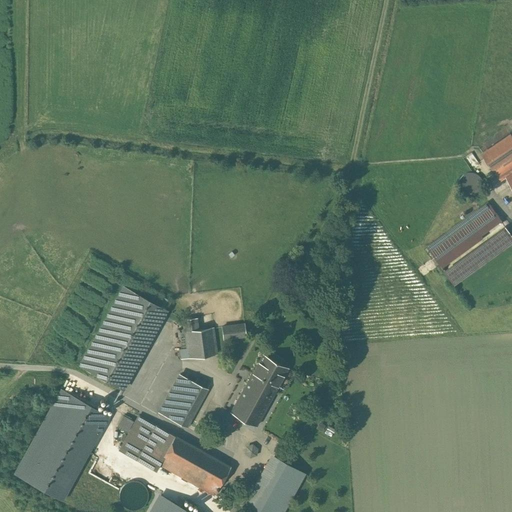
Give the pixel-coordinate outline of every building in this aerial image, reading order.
[(508,171),(511,168),(511,134),(486,152),(501,175),(508,171)] [(511,229),(491,199),(424,245),(448,281),(511,237),(511,229)] [(122,282),(85,366),(133,387),(170,303),(122,282)] [(243,319),(220,322),(222,334),(244,331),(243,319)] [(190,351),(215,349),(213,322),(187,325),(190,351)] [(230,411),(256,425),(288,368),(263,353),(230,411)] [(162,409),(187,422),(208,384),(183,370),(162,409)] [(109,417),(60,390),(14,473),(63,500),(109,417)] [(158,459),(173,432),(134,412),(117,443),(156,463),(158,459)] [(210,487),(224,460),(173,432),(158,459),(210,487)] [(247,445),(250,456),(260,453),(257,442),(247,445)] [(272,455),(243,507),(251,511),(282,511),(304,472),(272,455)] [(190,511),(158,494),(148,511),(190,511)]
